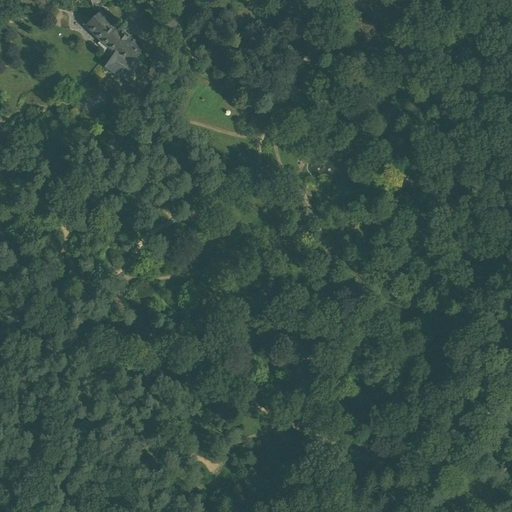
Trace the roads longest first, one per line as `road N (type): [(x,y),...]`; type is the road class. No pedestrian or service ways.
road 1 (track): [(0,312),(509,511)]
road 2 (track): [(147,106),(0,386)]
road 3 (track): [(262,144),(318,55),(338,0)]
